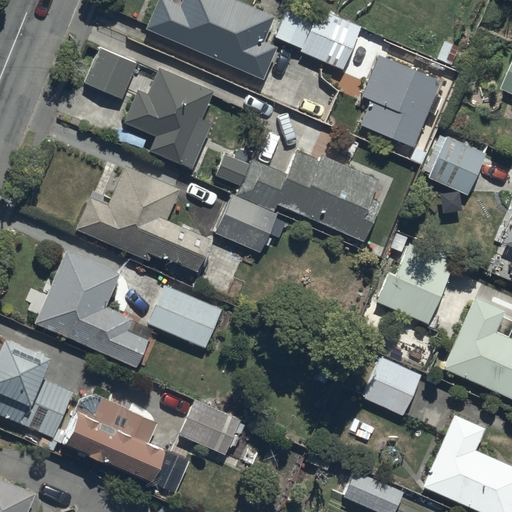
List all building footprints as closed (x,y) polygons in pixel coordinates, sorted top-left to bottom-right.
[(155,0),(144,26),(260,76),(274,44),(260,38),(271,13),(240,0),(178,0),(178,2),(171,0),(155,0)] [(299,49),(340,67),(358,25),(318,7),(299,49)] [(83,80),(120,96),(135,61),(98,45),(83,80)] [(359,122),(411,144),(438,79),(376,53),(359,94),(369,98),(359,122)] [(511,61),(502,85),(511,89),(511,61)] [(147,148),(189,166),(209,120),(199,116),(211,88),(157,65),(145,91),(135,87),(121,120),(153,133),(147,148)] [(426,176),(465,193),(483,152),(444,135),(426,176)] [(299,212),(361,239),(378,200),(369,196),(377,177),(319,152),(317,159),(294,149),(284,172),(250,157),(235,193),(296,220),(299,212)] [(222,152),(214,174),(238,183),(246,161),(222,152)] [(150,252),(192,269),(207,235),(164,217),(177,186),(122,163),(105,202),(87,194),(73,227),(147,258),(150,252)] [(229,192),(212,231),(258,250),(274,212),(229,192)] [(389,245),(400,250),(405,235),(395,231),(389,245)] [(374,300),(426,322),(451,261),(406,242),(393,274),(386,271),(374,300)] [(32,321),(134,365),(146,337),(125,328),(130,316),(103,304),(118,271),(64,248),(32,321)] [(146,322),(203,345),(219,307),(162,283),(146,322)] [(472,296),(441,366),(511,397),(511,337),(493,329),(502,309),(472,296)] [(0,339),(0,412),(51,435),(71,389),(38,376),(47,354),(2,335),(0,339)] [(362,397),(401,414),(419,373),(380,356),(362,397)] [(60,440),(148,478),(162,447),(146,441),(155,420),(99,395),(92,412),(75,405),(60,440)] [(192,399),(178,433),(223,452),(238,418),(192,399)] [(452,413),(420,485),(482,511),(510,511),(511,508),(511,465),(472,448),(482,426),(452,413)] [(353,469),(342,496),(378,511),(392,511),(402,490),(353,469)] [(0,511),(24,511),(33,491),(0,477),(0,511)]
